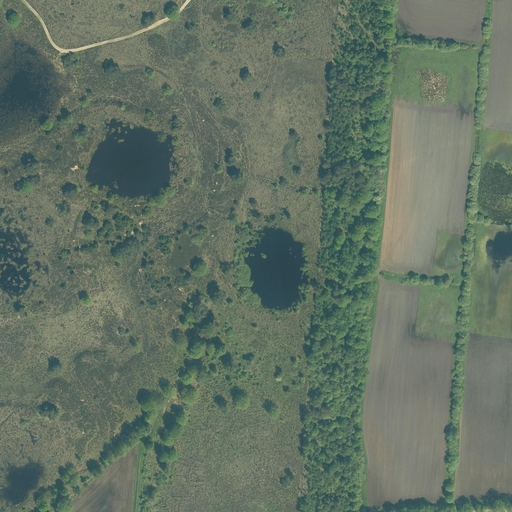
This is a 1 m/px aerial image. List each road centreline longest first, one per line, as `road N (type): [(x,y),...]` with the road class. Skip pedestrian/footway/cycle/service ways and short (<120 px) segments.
road 1 (track): [(324,196),(297,511)]
road 2 (track): [(24,0),(50,41),(67,51),(141,30),(189,0)]
road 3 (track): [(249,176),(377,206)]
